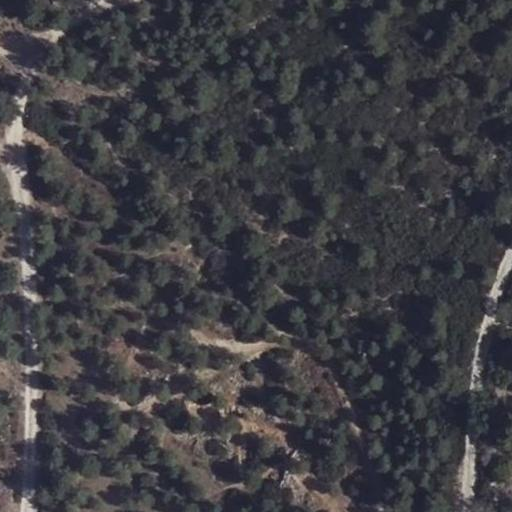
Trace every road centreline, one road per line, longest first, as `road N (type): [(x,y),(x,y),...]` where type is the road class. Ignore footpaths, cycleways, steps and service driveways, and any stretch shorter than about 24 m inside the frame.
road 1 (track): [(40,52),(20,110),(16,156),(31,258),(30,511)]
road 2 (track): [(470,511),(474,413),(511,263)]
